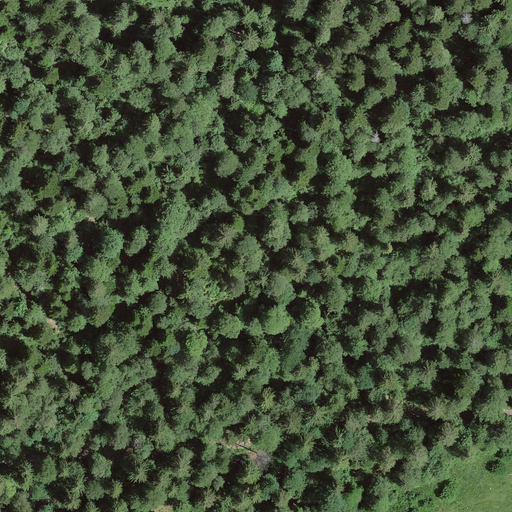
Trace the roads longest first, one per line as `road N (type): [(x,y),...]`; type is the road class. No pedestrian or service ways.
road 1 (track): [(511,295),(365,279),(302,281),(205,258),(191,240),(192,202),(251,113),(290,0)]
road 2 (track): [(511,415),(389,420),(227,448),(0,453)]
road 3 (track): [(197,247),(211,219),(337,187),(511,120)]
road 4 (track): [(197,247),(105,316),(53,338),(0,331)]
